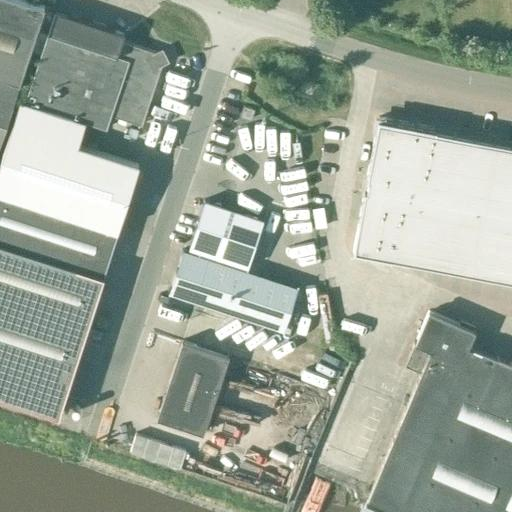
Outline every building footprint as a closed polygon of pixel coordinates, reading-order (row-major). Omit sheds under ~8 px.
[(44,5),(27,0),(0,0),(0,76),(18,82),(44,5)] [(55,9),(48,31),(25,100),(105,127),(110,114),(141,124),(164,55),(121,40),(124,32),(55,9)] [(0,136),(18,82),(0,76),(0,136)] [(84,121),(19,100),(0,159),(0,394),(58,413),(139,163),(78,143),(84,121)] [(251,118),(254,108),(244,104),(240,115),(251,118)] [(511,142),(378,117),(353,248),(511,278),(511,142)] [(204,210),(191,247),(254,267),(266,230),(204,210)] [(297,286),(277,279),(182,248),(169,291),(263,322),(283,328),(297,286)] [(408,511),(511,511),(511,362),(468,344),(475,328),(427,308),(414,341),(430,347),(367,495),(408,511)] [(191,310),(181,339),(156,416),(202,431),(227,354),(237,325),(191,310)] [(388,511),(365,502),(360,511),(388,511)]
